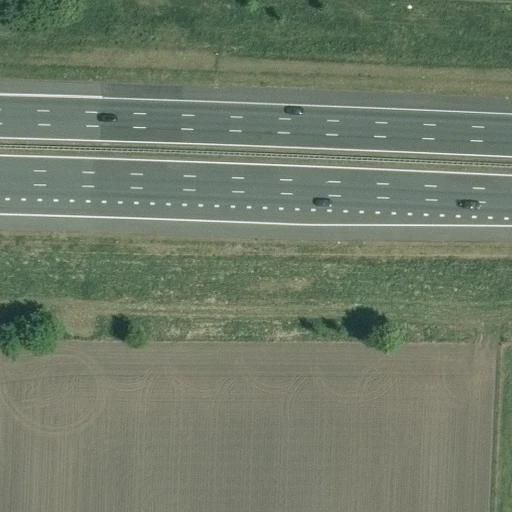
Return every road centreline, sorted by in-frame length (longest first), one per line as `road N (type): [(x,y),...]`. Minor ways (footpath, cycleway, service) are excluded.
road 1 (motorway): [(511,136),(0,116)]
road 2 (motorway): [(0,178),(511,197)]
